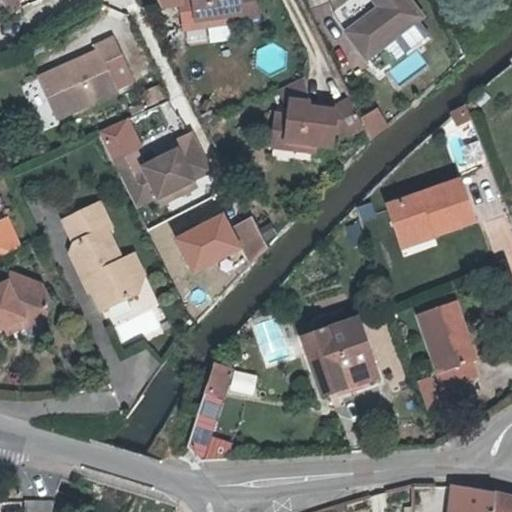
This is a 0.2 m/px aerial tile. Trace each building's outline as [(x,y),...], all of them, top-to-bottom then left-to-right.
[(14,0),(0,0),(0,10),(14,11),(14,0)] [(206,19),(207,25),(226,23),(225,17),(239,15),(240,18),(257,16),(254,0),(180,0),(181,3),(184,22),(206,19)] [(406,0),(370,0),(378,10),(346,35),(366,60),(420,18),(406,0)] [(206,19),(184,22),(184,28),(207,25),(206,19)] [(69,66),(41,78),(57,111),(116,83),(111,74),(128,66),(111,31),(94,39),(96,44),(65,59),(69,66)] [(391,69),(399,80),(423,62),(415,51),(391,69)] [(69,66),(65,59),(38,72),(41,78),(69,66)] [(111,74),(116,83),(132,76),(128,66),(111,74)] [(282,87),(289,101),(295,102),(292,116),(280,115),(275,142),(296,146),(297,146),(296,153),(315,156),(316,150),(332,152),(335,136),(348,139),(365,131),(358,115),(349,99),(334,106),(333,112),(316,109),(315,114),(305,112),(307,102),(302,77),(298,79),(282,87)] [(289,101),(282,87),(279,89),(285,101),(289,101)] [(465,101),(453,112),(457,121),(471,115),(465,101)] [(376,105),(358,116),(370,136),(388,125),(376,105)] [(159,191),(194,174),(193,172),(210,164),(191,126),(173,135),(177,142),(160,150),(145,158),(143,159),(158,188),(159,191)] [(177,142),(173,135),(157,143),(160,150),(177,142)] [(113,149),(123,169),(143,159),(145,158),(135,139),(113,149)] [(296,146),(275,142),(274,149),(296,153),(297,146),(296,146)] [(143,159),(123,169),(138,198),(158,188),(143,159)] [(194,174),(159,191),(162,196),(196,179),(194,174)] [(435,228),(438,234),(476,221),(463,181),(390,205),(402,239),(435,228)] [(102,195),(65,214),(79,242),(73,246),(88,277),(92,274),(96,283),(105,303),(139,286),(133,273),(124,254),(108,222),(113,219),(102,195)] [(267,241),(252,212),(234,221),(252,257),(267,241)] [(0,256),(10,252),(23,246),(9,219),(0,223),(0,256)] [(435,228),(402,239),(406,249),(439,238),(438,234),(435,228)] [(124,254),(133,273),(146,267),(136,248),(124,254)] [(0,331),(8,329),(19,324),(26,320),(44,327),(53,303),(47,289),(14,277),(11,286),(0,290),(0,331)] [(457,299),(418,313),(439,373),(446,370),(452,386),(476,377),(472,362),(478,359),(457,299)] [(347,392),(380,381),(358,319),(303,337),(321,393),(344,386),(347,392)] [(26,320),(19,324),(22,331),(26,329),(41,335),(44,327),(26,320)] [(22,331),(19,324),(8,329),(11,335),(22,331)] [(234,370),(217,364),(191,442),(196,454),(203,460),(229,459),(235,444),(213,435),(234,370)] [(430,375),(418,379),(428,407),(440,403),(430,375)] [(181,409),(197,414),(200,405),(184,400),(181,409)] [(450,435),(445,417),(431,420),(437,439),(450,435)] [(498,511),(498,498),(453,486),(452,511),(498,511)] [(511,511),(511,501),(498,498),(498,511),(511,511)] [(51,511),(51,501),(24,501),(24,511),(51,511)]
